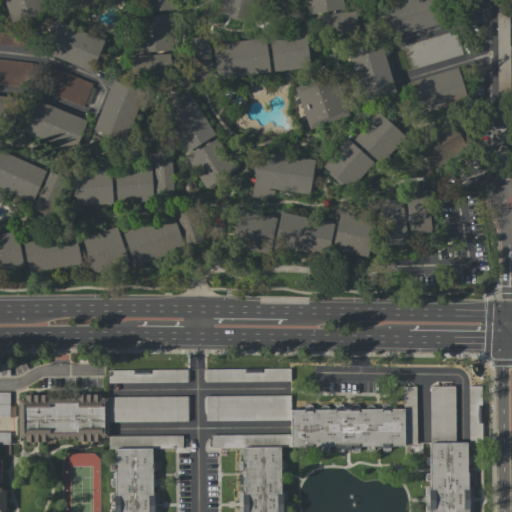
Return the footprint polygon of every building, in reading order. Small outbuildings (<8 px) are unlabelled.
[(47,11),(43,0),(4,0),(13,23),(47,11)] [(105,0),(85,11),(79,0),(105,0)] [(180,8),(179,0),(143,0),(145,11),(180,8)] [(221,0),(259,0),(253,23),(218,13),(221,0)] [(343,0),(305,0),(308,15),(345,9),(343,0)] [(436,0),(399,0),(380,6),(390,38),(443,22),(436,0)] [(511,101),(510,5),(496,5),(497,101),(511,101)] [(358,29),(354,10),(315,17),(318,35),(358,29)] [(173,51),(171,13),(135,15),(137,52),(173,51)] [(106,39),(56,19),(44,50),(94,70),(106,39)] [(0,44),(26,47),(27,34),(0,30),(0,44)] [(455,30),(463,54),(408,71),(401,47),(455,30)] [(304,31),(310,67),(275,72),(269,36),(304,31)] [(209,36),(190,38),(195,81),(214,78),(209,36)] [(269,71),(265,38),(213,44),(218,78),(269,71)] [(396,92),(380,43),(348,53),(364,102),(396,92)] [(171,72),(170,54),(130,56),(131,74),(171,72)] [(0,59),(0,85),(32,88),(35,62),(0,59)] [(93,84),(83,108),(39,90),(49,66),(93,84)] [(467,101),(416,116),(406,83),(458,68),(467,101)] [(294,88),(333,73),(341,94),(349,114),(329,122),(309,129),(294,88)] [(94,130),(125,142),(145,89),(114,78),(94,130)] [(216,135),(188,89),(159,106),(187,152),(216,135)] [(0,130),(0,96),(18,99),(14,132),(0,130)] [(75,153),(24,133),(37,101),(88,121),(75,153)] [(353,139),(380,109),(406,133),(379,163),(353,139)] [(426,174),(407,142),(438,125),(451,117),(469,149),(426,174)] [(237,168),(206,188),(187,158),(218,138),(237,168)] [(321,166),(346,138),(373,162),(349,190),(321,166)] [(0,151),(45,171),(32,201),(0,187),(0,151)] [(309,196),(315,160),(258,151),(252,187),(309,196)] [(174,193),(172,153),(154,154),(156,193),(174,193)] [(153,200),(151,164),(115,166),(117,202),(153,200)] [(113,204),(112,168),(76,168),(77,205),(113,204)] [(35,206),(50,171),(65,177),(50,213),(35,206)] [(432,232),(426,189),(404,192),(410,235),(432,232)] [(408,242),(401,198),(379,201),(386,246),(408,242)] [(206,241),(193,202),(175,208),(188,247),(206,241)] [(269,253),(276,218),(239,211),(232,245),(269,253)] [(326,257),(334,223),(282,211),(274,245),(326,257)] [(174,216),(186,249),(135,267),(123,233),(174,216)] [(357,221),(340,217),(332,249),(348,253),(357,221)] [(357,221),(348,253),(366,258),(374,226),(357,221)] [(129,261),(117,227),(83,238),(95,273),(129,261)] [(82,263),(72,229),(23,239),(30,273),(82,263)] [(0,272),(24,268),(17,230),(0,233),(0,272)] [(0,377),(9,378),(9,365),(0,364),(0,377)] [(289,368),(203,369),(204,383),(290,382),(289,368)] [(187,382),(186,369),(107,370),(107,384),(187,382)] [(481,386),(469,386),(468,442),(480,443),(481,386)] [(0,392),(0,417),(9,417),(8,392),(0,392)] [(17,397),(17,441),(107,440),(107,395),(76,396),(76,397),(17,397)] [(187,396),(110,397),(110,422),(187,421),(187,396)] [(289,410),(403,409),(404,447),(289,447),(289,410)] [(429,511),(428,444),(470,443),(470,511),(429,511)] [(239,511),(238,448),(279,447),(280,511),(239,511)] [(113,511),(113,448),(151,449),(151,511),(113,511)]
